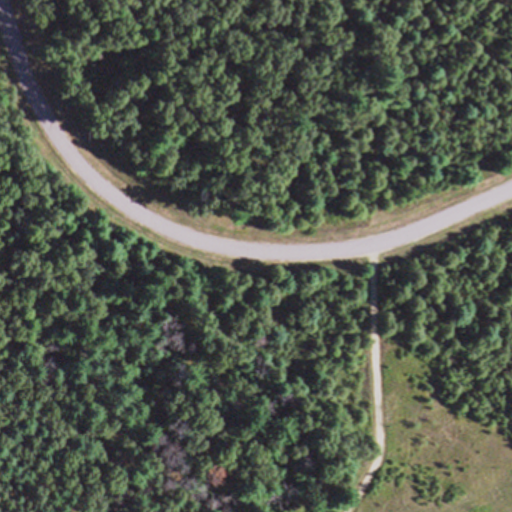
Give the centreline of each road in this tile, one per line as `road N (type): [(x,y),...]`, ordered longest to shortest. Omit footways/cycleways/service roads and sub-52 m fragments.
road 1 (residential): [(511,199),(409,245),(320,261),(247,261),(186,244),(130,214),(70,165),(28,103),(0,0)]
road 2 (residential): [(376,253),(380,459),(353,511)]
